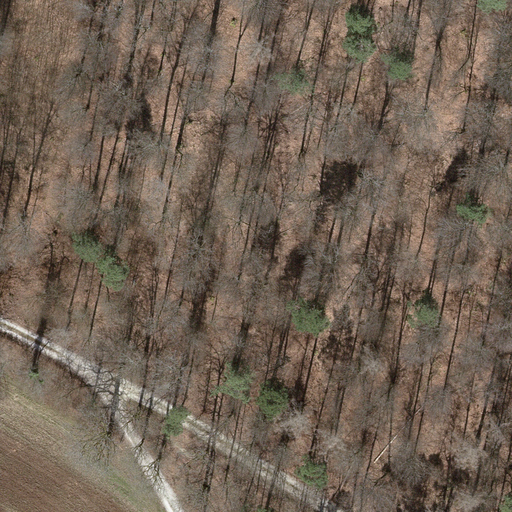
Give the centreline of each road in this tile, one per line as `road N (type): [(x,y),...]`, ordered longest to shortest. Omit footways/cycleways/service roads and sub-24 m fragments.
road 1 (track): [(0,316),(328,511)]
road 2 (track): [(167,511),(103,373)]
